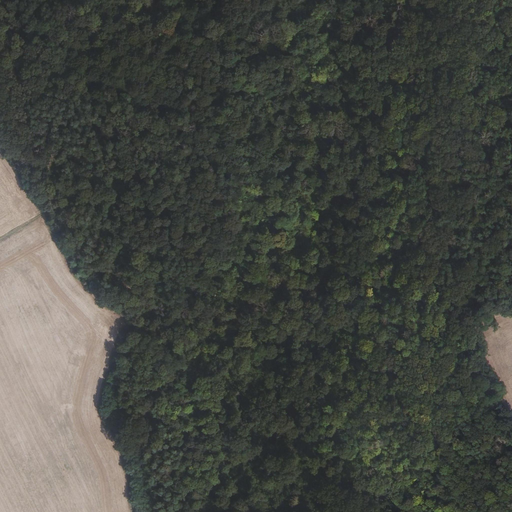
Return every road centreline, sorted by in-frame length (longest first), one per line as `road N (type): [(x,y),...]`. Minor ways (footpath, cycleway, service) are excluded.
road 1 (track): [(338,0),(360,52),(375,172),(355,264),(323,348),(312,422),(319,459),(392,511)]
road 2 (track): [(488,0),(493,88),(511,141)]
